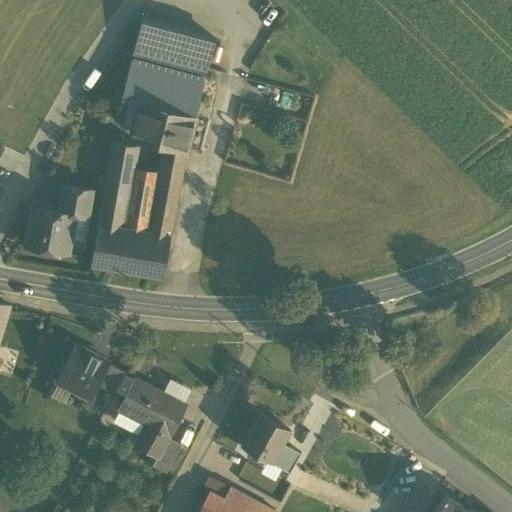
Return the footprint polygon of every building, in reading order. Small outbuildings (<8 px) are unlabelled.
[(192,64),(200,34),(142,19),(134,48),(192,64)] [(215,38),(200,34),(192,64),(207,68),(215,38)] [(130,100),(195,117),(207,68),(192,64),(134,48),(121,99),(130,101),(130,100)] [(164,143),(186,149),(195,117),(130,100),(130,101),(123,128),(131,130),(130,134),(164,143)] [(153,199),(148,231),(124,226),(134,167),(135,163),(136,155),(138,145),(113,141),(99,222),(91,264),(163,278),(171,235),(177,203),(153,199)] [(186,149),(164,143),(162,151),(185,157),(186,149)] [(160,164),(183,170),(185,157),(162,151),(160,164)] [(156,185),(179,190),(183,170),(160,164),(159,171),(156,185)] [(159,171),(134,167),(124,226),(148,231),(153,199),(177,203),(179,190),(156,185),(159,171)] [(75,214),(87,217),(92,190),(64,185),(59,211),(75,214)] [(48,256),(59,258),(63,252),(68,253),(75,214),(59,211),(32,206),(25,245),(45,249),(48,256)] [(0,338),(9,306),(0,303),(0,338)] [(69,387),(89,397),(96,383),(107,362),(107,361),(76,344),(68,359),(61,360),(56,369),(60,375),(72,381),(69,387)] [(96,383),(114,393),(125,371),(107,362),(96,383)] [(57,380),(69,387),(72,381),(60,375),(57,380)] [(158,455),(159,455),(169,436),(186,404),(136,378),(121,407),(147,421),(136,443),(158,455)] [(242,445),(271,461),(282,441),(290,428),(261,412),(242,445)] [(153,463),(167,471),(182,442),(169,436),(159,455),(158,455),(153,463)] [(271,461),(290,472),(301,451),(282,441),(271,461)] [(203,485),(223,495),(228,484),(208,474),(203,485)] [(259,511),(264,504),(233,487),(226,500),(247,511),(259,511)] [(210,492),(204,503),(212,507),(218,496),(210,492)] [(212,507),(221,511),(247,511),(226,500),(218,496),(212,507)] [(472,511),(445,496),(435,511),(472,511)] [(199,511),(221,511),(212,507),(204,503),(200,511),(199,511)]
